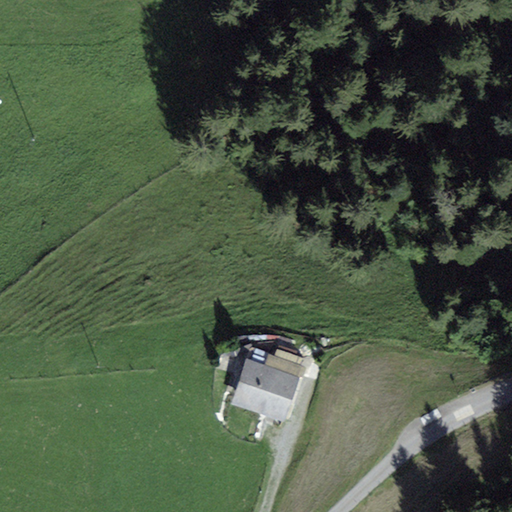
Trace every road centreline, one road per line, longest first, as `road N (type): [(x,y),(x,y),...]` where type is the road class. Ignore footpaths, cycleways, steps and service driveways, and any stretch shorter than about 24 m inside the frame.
road 1 (track): [(338,511),(457,410),(511,390)]
road 2 (track): [(313,366),(263,511)]
